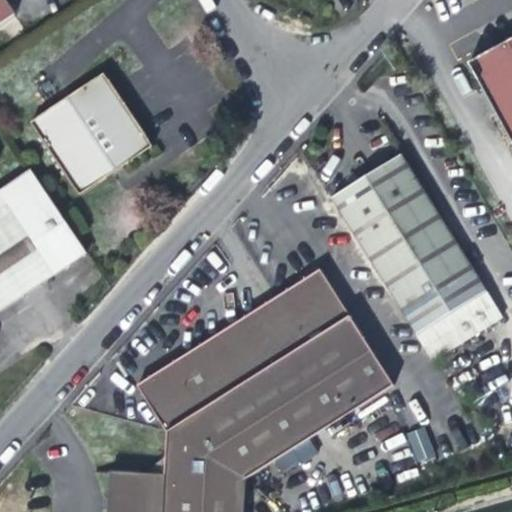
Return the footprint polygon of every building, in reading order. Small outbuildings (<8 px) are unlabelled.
[(0,0),(0,30),(14,21),(0,0)] [(511,44),(472,67),(511,139),(511,44)] [(31,130),(80,203),(152,154),(128,117),(104,81),(31,130)] [(335,202),(420,337),(488,294),(402,159),(335,202)] [(0,190),(0,312),(37,287),(86,254),(30,171),(0,190)] [(244,321),(141,386),(172,432),(171,457),(159,469),(150,478),(114,476),(111,511),(247,511),(249,479),(299,447),(302,452),(312,445),(309,441),(399,384),(325,270),(244,321)]
